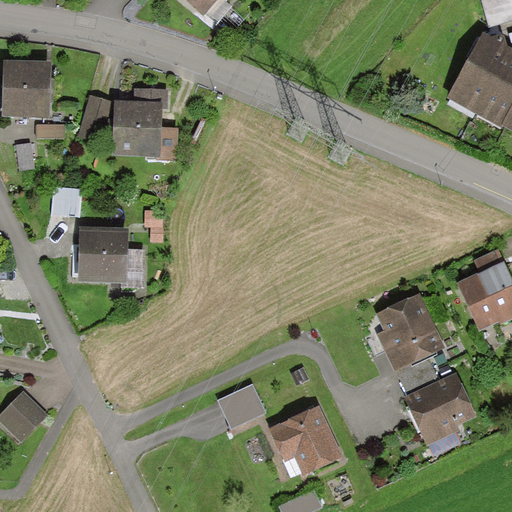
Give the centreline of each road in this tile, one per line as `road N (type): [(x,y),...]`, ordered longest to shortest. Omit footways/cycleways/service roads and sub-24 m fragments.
road 1 (residential): [(511,192),(152,43),(0,11)]
road 2 (residential): [(148,511),(0,201)]
